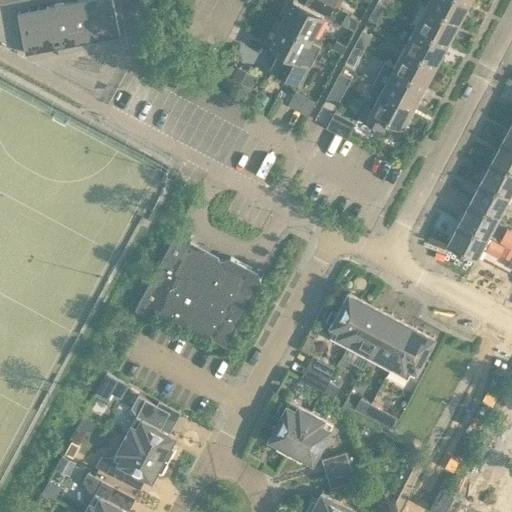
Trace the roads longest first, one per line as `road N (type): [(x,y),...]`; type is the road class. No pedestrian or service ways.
road 1 (residential): [(385,258),(511,19)]
road 2 (residential): [(214,465),(336,234)]
road 3 (residential): [(511,326),(385,258)]
